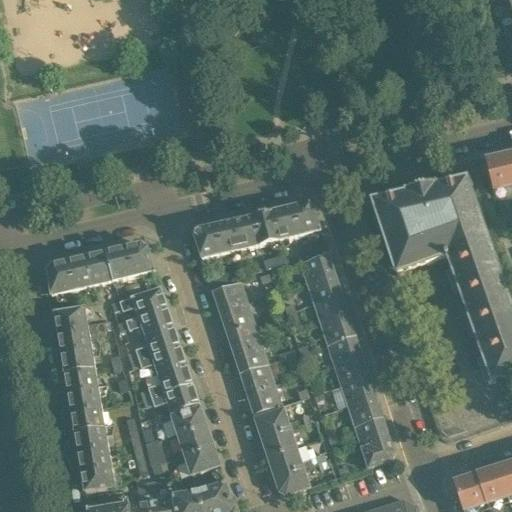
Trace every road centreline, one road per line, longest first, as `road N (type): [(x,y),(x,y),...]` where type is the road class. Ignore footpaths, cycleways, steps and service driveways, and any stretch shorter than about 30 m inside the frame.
road 1 (residential): [(429,478),(321,173)]
road 2 (residential): [(263,511),(161,211)]
road 3 (residential): [(66,511),(15,244)]
road 4 (residential): [(511,97),(313,146)]
road 5 (residential): [(321,173),(511,125)]
road 6 (residential): [(161,211),(321,173)]
road 7 (residential): [(313,146),(154,185)]
road 8 (residential): [(15,244),(161,211)]
road 9 (residential): [(154,185),(9,219)]
road 10 (residential): [(0,370),(21,511)]
